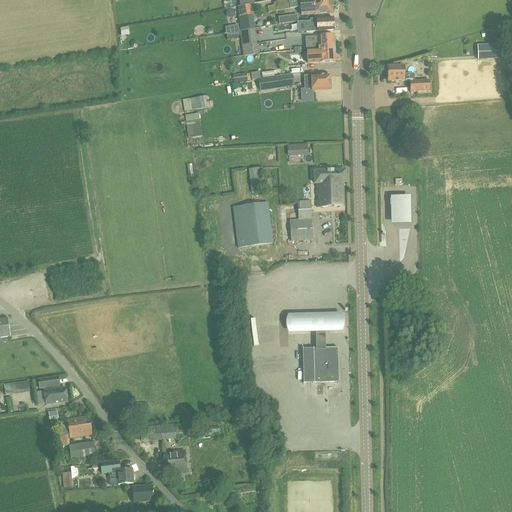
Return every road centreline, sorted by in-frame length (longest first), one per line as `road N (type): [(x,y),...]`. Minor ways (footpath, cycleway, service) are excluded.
road 1 (tertiary): [(367,511),(357,110),(363,53),(355,15)]
road 2 (residential): [(184,511),(63,364),(0,301)]
